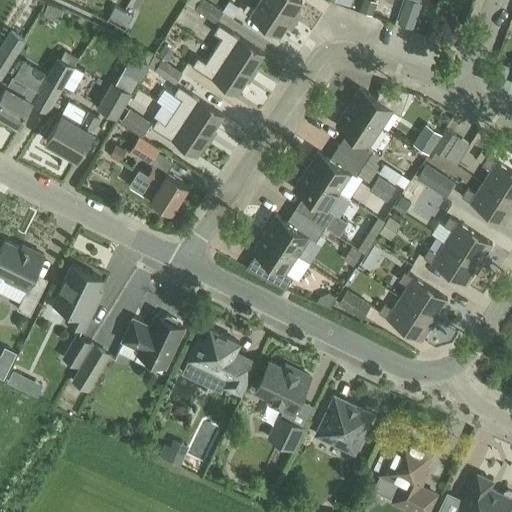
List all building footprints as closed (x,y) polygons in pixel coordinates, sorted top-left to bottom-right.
[(0,81),(4,74),(10,63),(46,4),(38,0),(29,0),(0,48),(0,81)] [(216,20),(222,11),(205,0),(186,0),(186,1),(216,20)] [(237,7),(239,5),(231,0),(228,0),(223,8),(232,14),(237,7)] [(291,27),(296,19),(266,0),(258,0),(255,6),(247,1),(243,8),(250,13),(280,33),(286,24),(291,27)] [(266,0),(296,19),(301,11),(296,8),(301,0),(266,0)] [(372,14),(377,0),(376,0),(362,0),(359,9),(372,14)] [(412,25),(420,2),(415,0),(406,0),(400,20),(412,25)] [(120,15),(115,26),(124,30),(129,19),(120,15)] [(455,43),(463,23),(450,18),(442,38),(455,43)] [(129,19),(124,30),(132,34),(137,23),(129,19)] [(222,36),(214,48),(253,73),(257,67),(255,65),(264,51),(219,22),(214,30),(222,36)] [(169,58),(175,48),(165,42),(159,52),(169,58)] [(115,82),(113,80),(98,107),(116,117),(131,91),(155,50),(148,47),(142,58),(137,55),(128,71),(123,68),(115,82)] [(253,73),(214,48),(206,60),(198,54),(192,63),(237,92),(246,78),(249,80),(253,73)] [(13,73),(6,84),(0,95),(0,111),(19,122),(31,100),(34,101),(40,89),(55,98),(68,77),(75,64),(57,54),(38,88),(13,73)] [(149,64),(155,68),(176,81),(182,72),(161,58),(155,54),(149,64)] [(348,104),(381,126),(393,108),(401,113),(409,90),(382,81),(377,96),(360,85),(348,104)] [(174,109),(202,128),(213,135),(217,128),(215,127),(224,113),(179,83),(173,92),(181,97),(174,109)] [(100,116),(69,98),(46,138),(78,155),(100,116)] [(213,135),(202,128),(174,109),(162,102),(154,114),(158,116),(152,124),(197,154),(206,140),(208,142),(213,135)] [(374,148),(369,145),(381,126),(348,104),(336,123),(347,130),(339,143),(373,166),(381,154),(373,149),(374,148)] [(150,122),(128,108),(121,120),(143,133),(150,122)] [(446,127),(433,147),(445,155),(458,134),(446,127)] [(429,153),(434,145),(417,134),(412,142),(429,153)] [(160,148),(139,135),(131,148),(152,160),(160,148)] [(116,143),(110,155),(120,160),(126,148),(116,143)] [(319,149),(306,168),(339,189),(349,196),(363,175),(370,180),(377,169),(373,166),(339,143),(330,156),(319,149)] [(488,154),(482,163),(491,168),(483,180),(511,197),(511,168),(497,159),(496,159),(488,154)] [(403,173),(384,161),(379,170),(397,182),(403,173)] [(417,176),(446,195),(455,181),(426,162),(417,176)] [(146,176),(159,184),(151,196),(172,209),(188,183),(167,170),(166,172),(153,164),(146,176)] [(294,186),(302,192),(304,193),(296,206),(325,225),(333,213),(334,211),(333,210),(344,194),(339,190),(339,189),(306,168),(294,186)] [(370,188),(387,199),(396,185),(378,174),(370,188)] [(505,222),(511,210),(511,197),(483,180),(476,191),(467,186),(462,195),(470,200),(505,222)] [(404,212),(412,201),(402,194),(394,206),(404,212)] [(277,212),(265,231),(298,253),(310,234),(316,239),(325,225),(296,206),(287,219),(277,212)] [(349,220),(340,215),(334,211),(325,225),(339,234),(349,220)] [(445,240),(479,262),(493,241),(458,219),(458,220),(449,214),(444,223),(452,228),(445,240)] [(384,219),(378,215),(358,247),(364,251),(384,219)] [(392,238),(402,222),(390,215),(380,230),(392,238)] [(252,250),(261,255),(262,256),(253,270),(286,287),(293,276),(285,271),(298,253),(265,231),(252,250)] [(6,277),(27,288),(44,253),(31,247),(30,250),(5,238),(0,248),(0,270),(7,274),(6,277)] [(466,283),(479,262),(445,240),(437,252),(429,246),(423,255),(432,260),(432,261),(466,283)] [(353,264),(361,250),(352,245),(344,259),(353,264)] [(369,267),(375,258),(376,257),(368,252),(367,253),(362,262),(369,267)] [(73,263),(69,272),(55,301),(77,311),(72,320),(68,318),(67,319),(84,327),(99,295),(94,293),(102,277),(73,263)] [(400,295),(434,317),(448,296),(413,275),(405,270),(399,278),(407,284),(400,295)] [(347,288),(338,301),(362,316),(371,303),(347,288)] [(317,301),(330,306),(336,296),(330,291),(320,295),(317,301)] [(24,295),(18,308),(31,314),(37,301),(24,295)] [(421,338),(434,317),(400,295),(393,307),(384,302),(379,310),(387,316),(421,338)] [(134,317),(123,338),(141,347),(138,351),(165,364),(184,326),(177,323),(177,318),(168,313),(163,316),(157,313),(151,325),(134,317)] [(211,326),(206,335),(205,338),(199,335),(191,352),(211,362),(208,367),(228,377),(224,384),(241,392),(252,368),(231,358),(239,340),(211,326)] [(78,333),(64,356),(77,364),(91,341),(78,333)] [(79,365),(79,367),(72,378),(89,389),(111,352),(91,341),(77,364),(79,365)] [(0,356),(0,374),(4,377),(12,360),(4,356),(0,356)] [(268,398),(293,410),(311,375),(286,363),(284,366),(269,359),(255,388),(270,395),(268,398)] [(8,380),(23,388),(28,376),(13,368),(8,380)] [(335,393),(317,431),(340,442),(343,436),(358,443),(373,412),(354,403),(353,405),(336,397),(337,394),(335,393)] [(280,414),(270,436),(293,447),(303,425),(280,414)] [(394,445),(381,471),(402,482),(394,498),(421,511),(425,511),(436,492),(420,484),(423,477),(419,474),(432,449),(404,436),(398,447),(394,445)] [(160,454),(180,464),(186,451),(170,444),(166,442),(161,453),(160,454)] [(511,511),(511,510),(511,489),(508,488),(505,489),(504,493),(490,486),(493,479),(478,472),(460,510),(461,511),(460,511),(511,511)]
